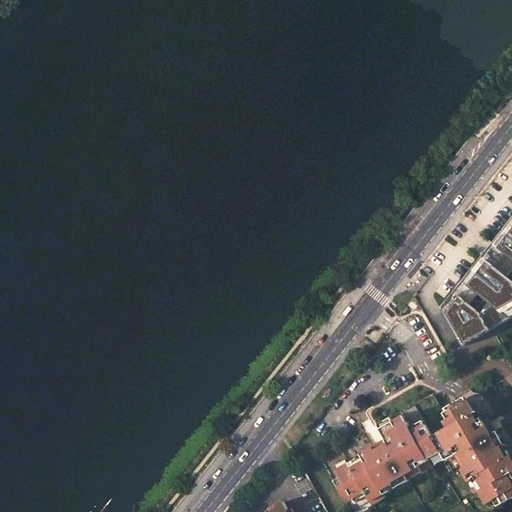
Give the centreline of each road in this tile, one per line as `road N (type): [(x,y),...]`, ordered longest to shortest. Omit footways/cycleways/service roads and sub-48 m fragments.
road 1 (primary): [(203,511),(511,123)]
road 2 (unknown): [(476,237),(434,286),(431,306),(445,339)]
